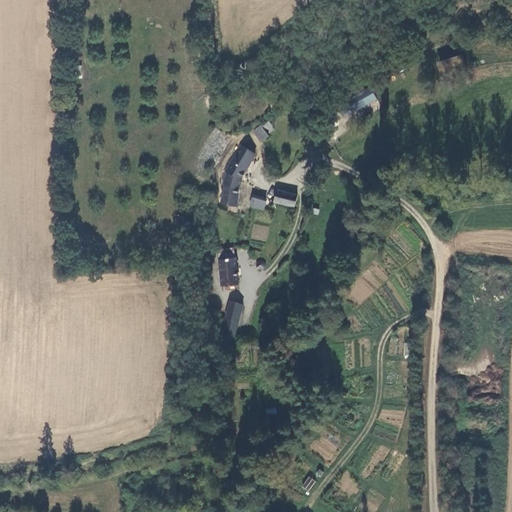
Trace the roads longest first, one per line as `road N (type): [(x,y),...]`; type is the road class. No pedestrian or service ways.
road 1 (unclassified): [(312,155),(400,199),(441,250),(432,511)]
road 2 (track): [(312,511),(371,420),(384,336),(422,310),(436,310)]
